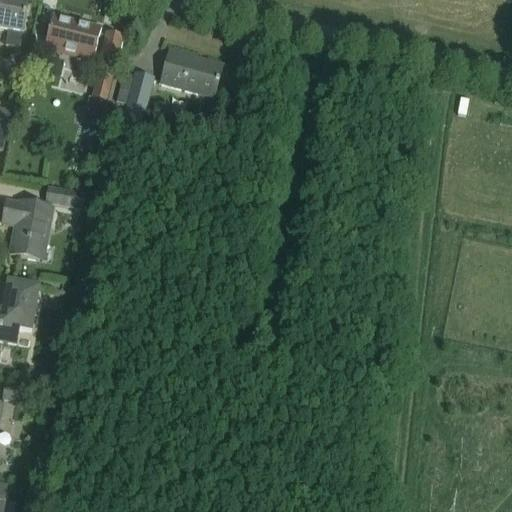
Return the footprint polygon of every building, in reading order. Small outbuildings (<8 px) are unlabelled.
[(0,31),(8,33),(5,47),(19,50),(28,6),(26,6),(0,1),(0,31)] [(52,18),(45,48),(44,53),(92,65),(101,30),(88,27),(88,29),(79,27),(80,25),(52,18)] [(97,70),(89,101),(106,105),(114,74),(118,60),(123,40),(106,36),(101,55),(97,70)] [(168,56),(163,75),(160,87),(213,102),(221,70),(205,65),(204,69),(197,67),(198,64),(168,56)] [(117,101),(116,106),(126,108),(122,123),(141,128),(145,113),(153,82),(134,77),(132,84),(121,81),(117,101)] [(0,153),(1,154),(1,155),(9,114),(8,114),(8,115),(0,113),(0,153)] [(48,191),(45,205),(82,211),(85,197),(48,191)] [(6,204),(3,220),(16,222),(9,258),(38,263),(45,228),(49,228),(52,210),(38,208),(19,205),(18,207),(6,204)] [(0,344),(14,347),(17,331),(29,333),(37,289),(7,284),(1,313),(0,312),(0,344)] [(1,401),(25,405),(27,392),(4,388),(1,401)]
